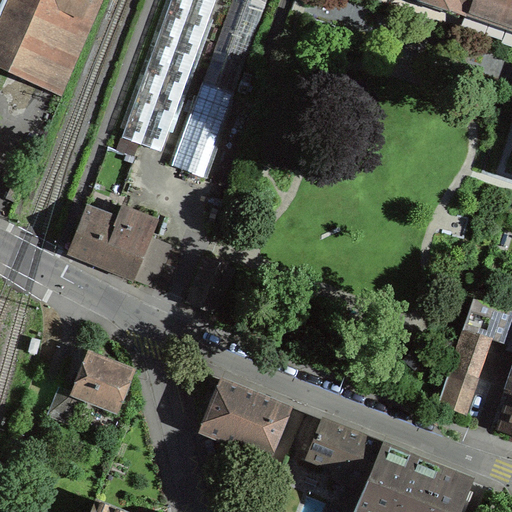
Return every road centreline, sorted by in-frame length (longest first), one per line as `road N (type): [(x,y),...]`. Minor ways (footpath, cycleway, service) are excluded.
road 1 (residential): [(146,320),(511,465)]
road 2 (residential): [(146,320),(196,511)]
road 3 (residential): [(0,242),(146,320)]
